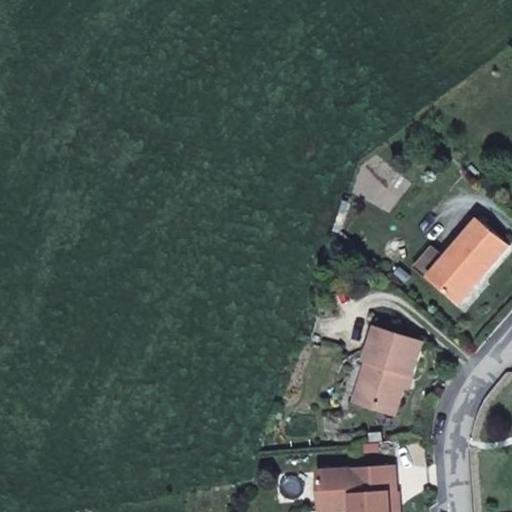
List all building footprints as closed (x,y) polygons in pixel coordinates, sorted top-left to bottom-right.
[(484,277),(511,245),(480,219),(447,257),(431,276),(457,298),(479,274),(484,277)] [(430,277),(431,276),(447,257),(435,247),(418,267),(430,277)] [(462,302),(484,277),(479,274),(457,298),(462,302)] [(399,408),(410,374),(414,375),(425,341),(379,326),(368,360),(375,362),(362,403),(379,409),(385,403),(399,408)] [(397,414),(399,408),(385,403),(379,409),(397,414)] [(393,511),(392,493),(398,492),(397,468),(323,472),(325,510),(339,509),(339,511),(393,511)] [(401,511),(400,492),(398,492),(392,493),(393,511),(401,511)]
